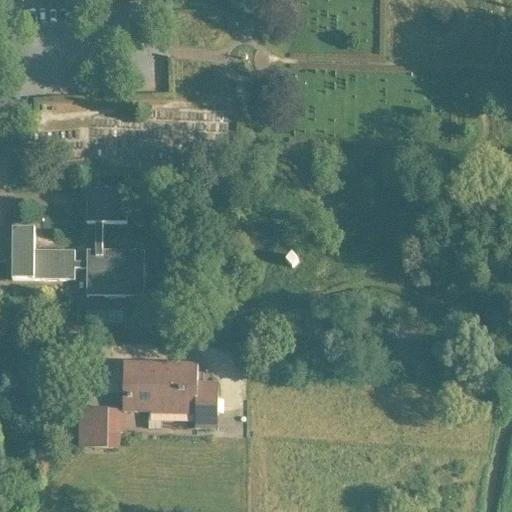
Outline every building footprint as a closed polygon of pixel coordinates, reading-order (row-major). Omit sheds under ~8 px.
[(156,183),(140,183),(141,197),(156,196),(156,183)] [(13,253),(11,259),(13,261),(13,281),(76,282),(76,270),(88,270),(88,298),(146,299),(146,253),(104,252),(104,225),(116,225),(127,225),(128,193),(116,193),(107,191),(106,193),(89,193),(89,225),(97,225),(97,253),(97,259),(88,259),(88,264),(76,263),(76,252),(52,252),(52,254),(51,254),(51,256),(35,254),(35,252),(35,230),(13,229),(13,253)] [(288,263),(287,263),(292,269),(292,268),(293,269),(292,269),(293,269),(298,264),(299,263),(294,258),(293,258),(294,258),(293,257),(288,263)] [(218,431),(219,386),(198,385),(198,366),(125,364),(124,413),(196,414),(196,430),(218,431)] [(80,409),(79,449),(108,449),(120,450),(120,445),(121,433),(108,432),(108,411),(108,410),(80,409)]
